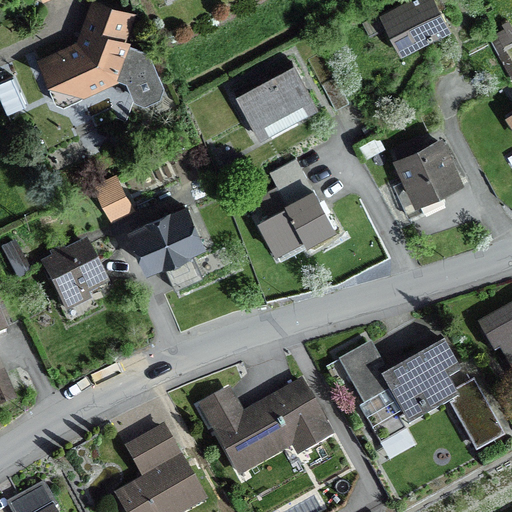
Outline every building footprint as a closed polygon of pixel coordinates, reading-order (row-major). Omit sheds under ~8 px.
[(446,14),(438,0),(433,2),(432,0),(407,0),(383,13),(404,53),(448,30),(441,17),(446,14)] [(122,16),(94,5),(78,47),(41,64),(51,84),(48,91),(54,104),(61,107),(79,99),(82,92),(112,79),(126,83),(133,99),(142,103),(156,96),(160,86),(146,55),(121,45),(125,32),(117,30),(122,16)] [(334,111),(347,104),(320,54),(306,61),(334,111)] [(314,106),(291,64),(233,95),(256,137),(314,106)] [(415,201),(452,185),(454,184),(437,145),(424,151),(421,144),(411,149),(409,145),(393,152),(415,201)] [(275,187),(301,173),(294,160),(268,174),(275,187)] [(311,191),(301,173),(275,187),(257,196),(264,209),(282,200),(287,208),(258,224),(277,259),(332,230),(311,191)] [(110,219),(128,210),(113,178),(95,187),(110,219)] [(200,244),(184,209),(130,233),(145,268),(162,261),(163,262),(184,253),(183,252),(200,244)] [(62,304),(103,283),(85,247),(64,257),(61,252),(52,256),(54,262),(43,268),(62,304)] [(511,306),(477,325),(492,353),(498,350),(509,370),(511,368),(511,306)] [(441,375),(454,368),(442,346),(382,379),(364,347),(338,362),(353,390),(378,376),(401,418),(450,391),(441,375)] [(0,403),(10,399),(0,376),(0,403)] [(331,437),(301,384),(239,419),(224,393),(198,407),(212,432),(215,431),(235,468),(295,435),(304,452),(331,437)] [(181,462),(179,463),(160,429),(132,445),(151,479),(116,499),(123,511),(174,511),(201,497),(181,462)] [(55,508),(42,483),(14,498),(21,511),(52,511),(51,510),(55,508)]
